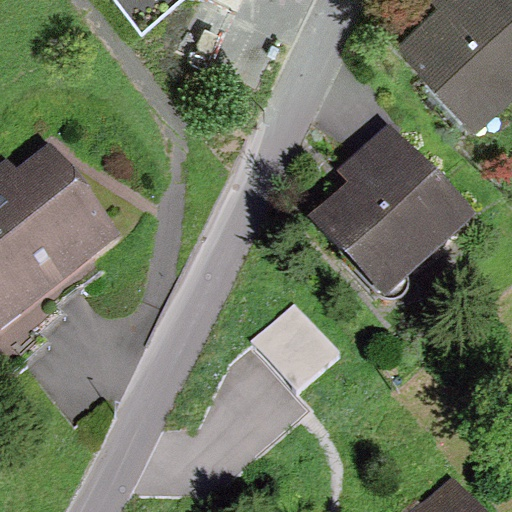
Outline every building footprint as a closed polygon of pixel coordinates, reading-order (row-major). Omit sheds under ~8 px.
[(122,0),(141,22),(168,0),(122,0)] [(511,82),(511,0),(439,0),(401,35),(476,116),(511,82)] [(477,221),(391,126),(350,163),(338,174),(348,186),(310,220),(386,303),(477,221)] [(0,335),(122,238),(49,147),(18,172),(9,161),(0,168),(0,335)] [(341,360),(295,308),(252,345),(298,397),(341,360)] [(415,511),(481,511),(454,480),(415,511)]
